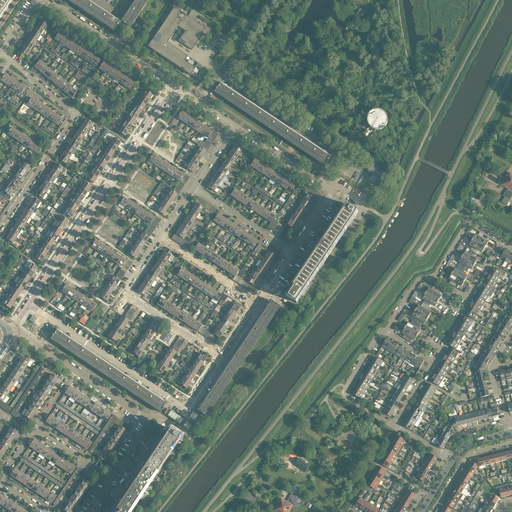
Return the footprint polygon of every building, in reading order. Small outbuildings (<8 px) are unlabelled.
[(0,0),(0,18),(9,5),(12,0),(0,0)] [(120,21),(88,0),(67,0),(70,2),(113,31),(120,21)] [(134,0),(133,2),(120,21),(125,25),(126,25),(130,28),(148,0),(134,0)] [(181,43),(194,51),(197,47),(208,30),(176,9),(150,48),(193,77),(201,65),(190,58),(169,44),(180,28),(187,33),(181,43)] [(48,24),(41,20),(37,25),(44,30),(48,24)] [(34,30),(41,35),(44,30),(37,25),(34,30)] [(30,35),(37,40),(41,35),(34,30),(30,35)] [(59,32),(54,39),(60,42),(64,36),(59,32)] [(27,40),(34,45),(37,40),(30,35),(27,40)] [(64,36),(60,42),(65,46),(69,39),(64,36)] [(69,39),(65,46),(70,49),(74,42),(69,39)] [(36,46),(34,45),(27,40),(24,46),(32,51),(36,46)] [(74,42),(70,49),(75,53),(80,46),(74,42)] [(20,51),(28,57),(32,51),(24,46),(20,51)] [(80,46),(75,53),(80,56),(85,49),(80,46)] [(85,49),(80,56),(85,59),(90,53),(85,49)] [(90,53),(85,59),(90,63),(95,56),(90,53)] [(96,66),(100,60),(95,56),(90,63),(96,66)] [(41,59),(34,67),(39,71),(44,65),(46,63),(41,59)] [(99,69),(104,72),(109,66),(103,62),(99,69)] [(44,74),(49,68),(44,65),(39,71),(44,74)] [(109,66),(104,72),(102,75),(108,78),(114,69),(109,66)] [(49,78),(54,72),(49,68),(44,74),(49,78)] [(114,69),(108,78),(113,82),(114,79),(119,72),(114,69)] [(53,82),(58,76),(54,72),(49,78),(53,82)] [(120,83),(124,76),(119,72),(114,79),(120,83)] [(5,74),(1,80),(6,84),(10,77),(5,74)] [(58,86),(63,80),(58,76),(53,82),(58,86)] [(124,76),(120,83),(118,85),(123,88),(125,86),(129,79),(124,76)] [(11,87),(15,81),(10,77),(6,84),(11,87)] [(130,89),(134,83),(129,79),(125,86),(130,89)] [(63,90),(68,84),(63,80),(58,86),(63,90)] [(16,91),(20,84),(15,81),(11,87),(16,91)] [(222,97),(318,161),(325,166),(327,163),(328,163),(328,162),(332,156),(329,154),(328,153),(327,152),(327,151),(326,151),(325,151),(324,152),(320,150),(321,149),(232,90),(232,91),(228,88),(229,87),(228,86),(228,85),(227,85),(226,85),(225,85),(222,82),(218,88),(217,88),(217,89),(215,92),(222,97)] [(18,92),(24,96),(27,93),(30,89),(26,86),(25,87),(20,84),(16,91),(12,96),(14,97),(14,98),(18,92)] [(68,94),(73,88),(68,84),(63,90),(68,94)] [(72,98),(79,90),(74,86),(73,88),(68,94),(72,98)] [(149,93),(151,90),(146,87),(144,89),(146,90),(142,95),(149,100),(152,95),(149,93)] [(149,100),(142,95),(139,101),(145,105),(149,100)] [(31,97),(27,104),(32,108),(37,101),(31,97)] [(37,111),(42,104),(37,101),(32,108),(37,111)] [(145,105),(139,101),(135,106),(142,110),(145,105)] [(46,105),(45,106),(42,104),(37,111),(42,114),(48,106),(46,105)] [(49,109),(50,108),(48,106),(42,114),(47,118),(52,111),(49,109)] [(142,110),(135,106),(132,111),(139,115),(142,110)] [(371,113),(370,114),(369,115),(369,116),(368,117),(368,118),(368,119),(368,120),(368,121),(368,122),(368,123),(369,124),(369,125),(370,126),(370,127),(371,127),(372,128),(373,129),(374,129),(375,130),(376,130),(377,130),(379,130),(380,130),(381,129),(382,129),(383,128),(384,128),(385,127),(386,126),(386,125),(387,125),(387,124),(387,123),(387,122),(388,122),(388,121),(388,120),(388,119),(388,118),(387,117),(387,116),(387,115),(386,115),(386,114),(385,113),(384,112),(383,111),(382,111),(380,110),(379,110),(378,110),(377,110),(375,110),(374,111),(373,111),(372,112),(371,113)] [(52,121),(57,114),(52,111),(47,118),(52,121)] [(139,115),(132,111),(129,116),(135,120),(139,115)] [(181,111),(177,117),(182,121),(187,114),(181,111)] [(58,125),(62,118),(57,114),(52,121),(58,125)] [(187,114),(182,121),(187,124),(192,118),(187,114)] [(125,121),(132,125),(135,120),(129,116),(125,121)] [(192,118),(187,124),(193,128),(197,121),(192,118)] [(93,123),(86,119),(83,124),(89,128),(93,123)] [(132,125),(125,121),(122,126),(128,131),(132,125)] [(197,121),(193,128),(198,131),(202,125),(197,121)] [(91,129),(89,128),(83,124),(79,129),(86,133),(88,134),(91,129)] [(202,125),(198,131),(203,134),(207,128),(202,125)] [(118,131),(125,136),(128,131),(122,126),(118,131)] [(12,127),(8,133),(13,137),(17,130),(12,127)] [(207,128),(203,134),(208,138),(210,135),(211,133),(212,131),(207,128)] [(84,136),(86,133),(79,129),(76,134),(83,138),(84,139),(85,137),(84,136)] [(368,138),(371,133),(366,129),(363,134),(368,138)] [(17,130),(13,137),(18,140),(22,134),(17,130)] [(22,134),(18,140),(23,144),(27,137),(22,134)] [(83,138),(76,134),(73,139),(79,143),(83,138)] [(196,137),(194,136),(191,140),(197,143),(198,140),(201,136),(200,135),(197,139),(195,138),(196,137)] [(27,137),(23,144),(28,147),(32,140),(27,137)] [(121,142),(114,137),(111,143),(117,147),(121,142)] [(79,143),(73,139),(69,144),(76,149),(79,143)] [(32,140),(28,147),(33,151),(37,144),(38,143),(36,141),(35,142),(32,140)] [(107,148),(114,152),(117,147),(111,143),(107,148)] [(38,154),(42,147),(37,144),(33,151),(38,154)] [(76,149),(69,144),(66,149),(72,154),(76,149)] [(243,151),(245,149),(239,145),(238,147),(235,146),(232,151),(238,155),(242,150),(243,151)] [(199,147),(197,150),(196,149),(195,151),(202,157),(206,151),(201,148),(199,147)] [(104,153),(111,157),(114,152),(107,148),(104,153)] [(72,154),(66,149),(63,154),(69,159),(72,154)] [(202,157),(195,151),(193,153),(194,154),(192,157),(199,162),(202,157)] [(228,156),(235,160),(238,155),(232,151),(228,156)] [(100,158),(107,162),(111,157),(104,153),(100,158)] [(59,159),(66,164),(69,159),(63,154),(59,159)] [(150,157),(148,160),(154,164),(158,157),(153,154),(150,157)] [(225,161),(231,165),(235,160),(228,156),(225,161)] [(158,157),(154,164),(159,167),(163,161),(158,157)] [(199,162),(192,157),(189,162),(196,167),(199,162)] [(97,163),(104,168),(107,162),(100,158),(97,163)] [(254,158),(250,165),(255,169),(260,162),(254,158)] [(31,165),(24,161),(21,166),(27,171),(31,165)] [(163,161),(159,167),(164,170),(168,164),(163,161)] [(222,166),(228,170),(231,165),(225,161),(222,166)] [(189,170),(192,172),(196,167),(189,162),(186,167),(189,170)] [(260,172),(265,165),(260,162),(255,169),(260,172)] [(62,175),(66,169),(57,163),(53,168),(60,173),(62,175)] [(94,168),(100,173),(104,168),(97,163),(94,168)] [(385,172),(372,163),(368,171),(372,173),(371,174),(371,176),(372,176),(370,180),(377,184),(385,172)] [(168,164),(164,170),(169,174),(173,167),(168,164)] [(265,165),(260,172),(265,175),(270,169),(265,165)] [(27,171),(21,166),(17,172),(24,176),(27,171)] [(218,171),(225,175),(228,170),(222,166),(218,171)] [(173,167),(169,174),(174,177),(178,171),(173,167)] [(60,173),(53,168),(50,174),(56,178),(60,173)] [(90,173),(97,178),(100,173),(94,168),(90,173)] [(270,169),(265,175),(270,179),(275,172),(270,169)] [(178,171),(174,177),(179,181),(181,178),(182,176),(183,174),(178,171)] [(215,176),(221,180),(225,175),(218,171),(215,176)] [(24,176),(17,172),(14,177),(20,181),(24,176)] [(276,182),(280,176),(275,172),(270,179),(276,182)] [(87,179),(93,183),(97,178),(90,173),(87,179)] [(56,178),(50,174),(46,179),(53,183),(56,178)] [(13,178),(10,176),(8,180),(10,182),(17,186),(20,181),(14,177),(13,178)] [(211,181),(218,186),(221,180),(215,176),(211,181)] [(280,176),(276,182),(281,185),(285,179),(280,176)] [(510,200),(511,196),(511,182),(505,178),(502,184),(509,188),(507,191),(506,192),(505,192),(503,195),(505,197),(502,202),(507,205),(510,200)] [(53,183),(46,179),(43,184),(49,188),(53,183)] [(285,179),(281,185),(286,189),(290,182),(285,179)] [(208,186),(214,191),(218,186),(211,181),(208,186)] [(17,186),(10,182),(7,187),(14,191),(17,186)] [(91,186),(85,182),(81,187),(88,191),(91,186)] [(291,192),(295,186),(290,182),(286,189),(291,192)] [(49,188),(43,184),(39,189),(46,193),(49,188)] [(3,192),(10,196),(14,191),(7,187),(3,192)] [(78,192),(84,197),(88,191),(81,187),(78,192)] [(235,188),(230,195),(235,198),(240,192),(235,188)] [(36,194),(43,198),(46,193),(39,189),(36,194)] [(171,190),(169,193),(167,192),(166,194),(167,195),(174,199),(177,194),(172,191),(171,190)] [(302,198),(303,199),(310,204),(314,198),(311,196),(312,194),(307,190),(302,198)] [(74,197),(81,202),(84,197),(78,192),(74,197)] [(240,202),(245,195),(240,192),(235,198),(240,202)] [(174,199),(167,195),(164,200),(170,204),(174,199)] [(245,205),(250,199),(245,195),(240,202),(245,205)] [(40,202),(33,197),(30,203),(37,207),(40,202)] [(71,202),(78,207),(81,202),(74,197),(71,202)] [(122,199),(120,203),(125,207),(129,200),(124,197),(122,199)] [(251,209),(255,202),(250,199),(245,205),(251,209)] [(310,204),(303,199),(300,204),(306,209),(310,204)] [(129,200),(125,207),(130,210),(134,203),(129,200)] [(170,204),(164,200),(160,205),(167,209),(170,204)] [(67,207),(74,212),(78,207),(71,202),(67,207)] [(256,212),(260,205),(255,202),(251,209),(256,212)] [(35,213),(39,208),(37,207),(30,203),(27,208),(33,212),(35,213)] [(134,203),(130,210),(135,213),(139,207),(134,203)] [(193,208),(200,212),(203,207),(201,206),(198,204),(197,203),(193,208)] [(306,209),(300,204),(297,209),(303,214),(306,209)] [(157,210),(163,215),(167,209),(160,205),(157,210)] [(261,215),(265,209),(260,205),(256,212),(261,215)] [(348,205),(318,250),(287,296),(297,303),(331,252),(333,250),(339,241),(355,216),(358,212),(348,205)] [(67,207),(65,206),(62,211),(71,217),(74,212),(67,207)] [(139,207),(135,213),(140,217),(145,210),(139,207)] [(33,212),(27,208),(23,213),(30,217),(33,212)] [(200,212),(193,208),(190,213),(196,218),(200,212)] [(266,219),(270,212),(265,209),(261,215),(266,219)] [(303,214),(297,209),(293,214),(300,219),(303,214)] [(145,210),(140,217),(145,220),(150,214),(145,210)] [(275,216),(276,214),(271,210),(270,212),(266,219),(271,222),(273,219),(275,216)] [(30,217),(23,213),(20,218),(27,222),(30,217)] [(196,218),(190,213),(186,218),(193,223),(196,218)] [(150,214),(145,220),(150,224),(150,223),(152,221),(154,218),(155,217),(150,214)] [(218,214),(213,220),(218,224),(223,217),(218,214)] [(300,219),(293,214),(290,219),(296,224),(300,219)] [(69,220),(62,216),(58,221),(65,226),(69,220)] [(223,217),(218,224),(223,227),(228,220),(223,217)] [(27,222),(20,218),(16,223),(23,227),(27,222)] [(195,224),(193,223),(186,218),(183,223),(192,229),(195,224)] [(286,224),(287,225),(292,228),(293,229),(296,224),(290,219),(286,224)] [(226,229),(225,230),(227,232),(233,224),(228,220),(223,227),(226,229)] [(55,226),(62,231),(65,226),(58,221),(55,226)] [(26,229),(23,227),(16,223),(13,228),(20,232),(21,230),(24,232),(26,229)] [(192,229),(183,223),(180,228),(186,233),(189,234),(192,229)] [(230,234),(231,232),(234,234),(238,227),(233,224),(227,232),(230,234)] [(51,231),(58,236),(62,231),(55,226),(51,231)] [(238,227),(234,234),(239,237),(243,231),(238,227)] [(20,232),(13,228),(10,233),(16,237),(20,232)] [(183,238),(186,233),(180,228),(176,234),(177,235),(180,236),(183,238)] [(48,237),(55,241),(58,236),(51,231),(48,237)] [(243,231),(239,237),(244,240),(248,234),(243,231)] [(480,232),(478,235),(476,234),(472,239),(479,243),(484,234),(480,232)] [(6,238),(13,243),(16,237),(10,233),(6,238)] [(144,234),(142,233),(138,238),(145,242),(148,237),(144,234)] [(248,234),(244,240),(249,244),(253,237),(248,234)] [(488,242),(486,240),(488,237),(484,234),(479,243),(485,247),(488,242)] [(43,241),(51,246),(55,241),(48,237),(46,235),(43,241)] [(254,247),(258,241),(253,237),(249,244),(254,247)] [(145,242),(138,238),(135,243),(142,247),(145,242)] [(95,239),(91,246),(96,250),(101,243),(95,239)] [(469,244),(474,247),(472,250),(474,251),(479,243),(472,239),(469,244)] [(42,241),(44,242),(41,247),(48,251),(51,246),(43,241),(42,241)] [(198,242),(194,249),(199,252),(205,243),(203,242),(201,244),(198,242)] [(101,243),(96,250),(102,253),(106,246),(101,243)] [(142,247),(135,243),(132,248),(138,253),(142,247)] [(206,247),(207,245),(205,243),(199,252),(204,256),(208,249),(206,247)] [(478,249),(482,252),(485,247),(479,243),(474,251),(476,253),(478,249)] [(106,246),(102,253),(107,256),(111,250),(106,246)] [(41,247),(38,252),(46,257),(47,255),(46,255),(48,251),(41,247)] [(209,259),(214,253),(215,251),(210,247),(208,249),(204,256),(209,259)] [(128,253),(135,258),(138,253),(132,248),(128,253)] [(505,249),(500,257),(505,260),(510,252),(505,249)] [(38,252),(36,250),(32,256),(41,262),(43,258),(44,259),(46,257),(38,252)] [(111,250),(107,256),(112,260),(116,253),(111,250)] [(174,256),(165,250),(162,255),(168,260),(171,262),(174,256)] [(470,253),(465,251),(462,256),(469,260),(474,251),(472,250),(470,253)] [(275,255),(268,251),(265,256),(271,261),(275,255)] [(478,259),(474,256),(476,253),(474,251),(469,260),(475,264),(478,259)] [(116,253),(112,260),(117,263),(121,257),(116,253)] [(214,263),(219,256),(214,253),(209,259),(214,263)] [(158,260),(165,265),(168,260),(162,255),(158,260)] [(219,266),(224,260),(219,256),(214,263),(219,266)] [(271,261),(265,256),(261,261),(268,266),(271,261)] [(459,261),(463,264),(461,267),(463,268),(469,260),(462,256),(459,261)] [(121,257),(117,263),(122,267),(122,266),(124,264),(125,261),(126,260),(121,257)] [(155,266),(161,270),(165,265),(158,260),(155,266)] [(224,269),(229,263),(224,260),(219,266),(224,269)] [(467,266),(472,269),(475,264),(469,260),(463,268),(465,270),(467,266)] [(268,266),(261,261),(258,266),(265,271),(268,266)] [(37,267),(31,263),(27,268),(34,272),(37,267)] [(229,273),(234,266),(229,263),(224,269),(229,273)] [(152,271),(158,275),(161,270),(155,266),(152,271)] [(235,276),(236,274),(239,270),(234,266),(229,273),(235,276)] [(265,271),(258,266),(255,271),(261,276),(265,271)] [(460,270),(455,268),(452,273),(458,277),(463,268),(461,267),(460,270)] [(498,270),(494,267),(491,272),(499,277),(502,273),(505,275),(506,273),(499,269),(498,270)] [(34,272),(27,268),(24,273),(30,278),(34,272)] [(181,268),(177,274),(182,278),(186,271),(181,268)] [(468,275),(463,273),(465,270),(463,268),(458,277),(465,281),(468,275)] [(148,276),(155,280),(158,275),(152,271),(148,276)] [(186,271),(182,278),(187,281),(192,275),(186,271)] [(261,276),(255,271),(251,276),(258,281),(261,276)] [(488,277),(497,282),(499,277),(491,272),(488,277)] [(30,278),(24,273),(20,278),(27,283),(30,278)] [(449,278),(451,280),(449,283),(453,286),(458,277),(452,273),(449,278)] [(192,275),(187,281),(192,285),(197,278),(192,275)] [(115,277),(113,276),(110,281),(116,286),(120,280),(115,277)] [(145,281),(151,285),(155,280),(148,276),(145,281)] [(254,286),(258,281),(251,276),(248,282),(249,282),(251,284),(254,286)] [(457,288),(459,285),(462,286),(465,281),(458,277),(453,286),(457,288)] [(486,282),(494,287),(497,282),(488,277),(486,282)] [(27,283),(20,278),(17,283),(24,288),(27,283)] [(197,278),(192,285),(197,288),(202,281),(197,278)] [(107,286),(113,290),(116,286),(110,281),(107,286)] [(141,286),(148,290),(151,285),(145,281),(141,286)] [(202,281),(197,288),(202,291),(207,285),(202,281)] [(483,286),(491,291),(494,287),(486,282),(483,286)] [(24,288),(17,283),(13,288),(20,293),(24,288)] [(66,284),(61,291),(66,294),(71,288),(66,284)] [(100,289),(110,296),(113,290),(107,286),(104,284),(100,289)] [(207,285),(202,291),(207,295),(212,288),(207,285)] [(138,291),(144,296),(148,290),(141,286),(138,291)] [(433,286),(431,289),(429,288),(426,293),(432,297),(437,288),(433,286)] [(480,291),(488,296),(491,291),(483,286),(480,291)] [(20,293),(13,288),(10,294),(17,298),(20,293)] [(70,299),(71,298),(76,291),(71,288),(66,294),(65,296),(70,299)] [(212,288),(207,295),(213,298),(217,292),(212,288)] [(441,296),(439,294),(441,291),(437,288),(432,297),(438,301),(441,296)] [(97,294),(106,301),(110,296),(100,289),(97,294)] [(76,291),(71,298),(77,301),(81,294),(76,291)] [(491,297),(488,296),(480,291),(477,296),(485,301),(488,302),(491,297)] [(218,302),(222,295),(217,292),(213,298),(218,302)] [(422,298),(427,301),(425,304),(427,305),(432,297),(426,293),(422,298)] [(17,298),(10,294),(7,299),(13,303),(17,298)] [(81,294),(77,301),(82,304),(86,298),(81,294)] [(159,301),(157,304),(162,308),(167,301),(168,299),(161,294),(157,300),(159,301)] [(474,300),(483,305),(485,301),(477,296),(474,300)] [(431,303),(435,306),(438,301),(432,297),(427,305),(429,307),(431,303)] [(86,298),(82,304),(87,308),(91,301),(86,298)] [(3,304),(10,309),(13,303),(7,299),(3,304)] [(472,305),(480,310),(483,305),(474,300),(472,305)] [(92,311),(96,305),(91,301),(87,308),(92,311)] [(167,311),(172,304),(167,301),(162,308),(167,311)] [(240,307),(234,303),(230,308),(237,313),(240,307)] [(172,314),(177,308),(172,304),(167,311),(172,314)] [(423,307),(418,305),(415,310),(422,314),(427,305),(425,304),(423,307)] [(431,312),(427,310),(429,307),(427,305),(422,314),(428,318),(431,312)] [(469,309),(477,314),(480,310),(472,305),(469,309)] [(73,317),(78,310),(74,307),(69,314),(73,317)] [(177,318),(182,311),(177,308),(172,314),(177,318)] [(237,313),(230,308),(227,313),(233,318),(237,313)] [(182,321),(187,314),(188,312),(183,309),(182,311),(177,318),(182,321)] [(466,314),(474,319),(477,314),(469,309),(466,314)] [(412,315),(417,318),(415,321),(417,322),(422,314),(415,310),(412,315)] [(233,318),(227,313),(223,318),(230,323),(233,318)] [(188,325),(192,318),(187,314),(182,321),(188,325)] [(421,325),(422,322),(425,323),(428,318),(422,314),(417,322),(418,323),(421,325)] [(437,320),(435,322),(439,324),(444,316),(441,314),(438,320),(437,320)] [(129,320),(124,317),(122,316),(119,321),(125,325),(129,320)] [(243,355),(241,358),(252,365),(268,341),(269,342),(280,325),(267,316),(256,332),(259,333),(244,356),(243,355)] [(473,321),(465,316),(462,321),(470,326),(473,321)] [(193,328),(197,321),(192,318),(188,325),(193,328)] [(230,323),(223,318),(220,323),(226,328),(230,323)] [(511,323),(504,318),(501,322),(509,327),(511,323)] [(125,325),(119,321),(115,326),(122,330),(125,325)] [(159,326),(153,321),(149,327),(156,331),(159,326)] [(201,326),(202,325),(197,321),(193,328),(198,331),(201,326)] [(413,324),(408,322),(405,327),(411,331),(417,322),(415,321),(413,324)] [(470,326),(462,321),(459,325),(467,330),(470,326)] [(421,329),(417,327),(418,323),(417,322),(411,331),(418,335),(421,329)] [(509,327),(501,322),(498,327),(506,332),(509,327)] [(226,328),(220,323),(217,328),(223,333),(226,328)] [(467,330),(459,325),(456,330),(465,335),(467,330)] [(122,330),(115,326),(112,331),(119,335),(122,330)] [(156,331),(149,327),(146,332),(152,336),(156,331)] [(402,332),(404,334),(402,337),(406,339),(411,331),(405,327),(402,332)] [(495,332),(503,337),(506,332),(498,327),(495,332)] [(219,338),(220,338),(223,333),(217,328),(213,334),(214,334),(217,336),(219,338)] [(58,342),(57,343),(153,408),(154,406),(157,409),(157,410),(160,412),(162,409),(163,410),(163,409),(163,408),(167,402),(164,400),(163,399),(162,398),(161,398),(160,397),(159,397),(159,398),(155,396),(156,395),(67,336),(67,337),(63,335),(64,334),(63,333),(63,332),(62,332),(61,331),(60,331),(57,329),(53,335),(52,335),(52,336),(50,339),(54,341),(54,340),(58,342)] [(465,335),(456,330),(454,335),(462,340),(465,335)] [(109,336),(115,341),(119,335),(112,331),(109,336)] [(412,338),(415,340),(418,335),(411,331),(406,339),(410,342),(412,338)] [(152,336),(146,332),(143,337),(149,341),(152,336)] [(502,339),(494,334),(491,339),(499,344),(502,339)] [(462,340),(454,335),(451,339),(459,344),(462,340)] [(149,341),(143,337),(139,342),(146,346),(149,341)] [(387,338),(382,346),(387,349),(391,341),(387,338)] [(448,344),(456,349),(459,344),(451,339),(448,344)] [(488,343),(496,348),(499,344),(491,339),(488,343)] [(391,341),(387,349),(391,352),(396,344),(391,341)] [(146,346),(139,342),(136,347),(142,351),(146,346)] [(486,348),(494,353),(496,348),(488,343),(486,348)] [(396,344),(391,352),(396,355),(401,347),(396,344)] [(130,351),(139,357),(142,351),(136,347),(134,346),(130,351)] [(171,348),(170,347),(166,352),(173,357),(176,352),(171,348)] [(401,347),(396,355),(400,358),(405,349),(401,347)] [(459,353),(450,348),(447,353),(456,358),(459,353)] [(483,352),(491,357),(494,353),(486,348),(483,352)] [(405,349),(400,358),(405,360),(410,352),(405,349)] [(163,358),(169,362),(173,357),(166,352),(163,358)] [(410,352),(405,360),(410,363),(415,355),(410,352)] [(480,357),(488,362),(491,357),(483,352),(480,357)] [(207,357),(200,353),(197,358),(203,363),(207,357)] [(456,358),(447,353),(445,358),(453,363),(456,358)] [(30,360),(23,355),(20,361),(27,365),(30,360)] [(415,355),(410,363),(414,366),(419,358),(415,355)] [(383,361),(376,357),(373,361),(380,366),(383,361)] [(477,362),(485,367),(488,362),(480,357),(477,362)] [(159,363),(166,367),(169,362),(163,358),(159,363)] [(203,363),(197,358),(193,363),(200,368),(203,363)] [(419,369),(424,361),(419,358),(414,366),(419,369)] [(453,363),(445,358),(442,362),(450,367),(453,363)] [(16,366),(23,370),(27,365),(20,361),(16,366)] [(380,366),(373,361),(370,366),(377,371),(380,366)] [(450,367),(442,362),(439,367),(447,372),(450,367)] [(485,367),(477,362),(473,368),(483,370),(485,367)] [(156,368),(163,372),(166,367),(159,363),(156,368)] [(200,368),(193,363),(190,369),(196,373),(200,368)] [(13,371),(20,376),(23,370),(16,366),(13,371)] [(377,371),(370,366),(367,371),(375,375),(377,371)] [(447,372),(439,367),(436,371),(444,376),(447,372)] [(196,373),(190,369),(186,374),(193,378),(196,373)] [(207,394),(196,410),(210,419),(221,402),(220,401),(236,377),(225,370),(223,373),(224,374),(209,396),(207,394)] [(10,376),(17,381),(20,376),(13,371),(10,376)] [(375,375),(367,371),(364,375),(372,380),(375,375)] [(444,376),(436,371),(433,376),(442,381),(444,376)] [(58,379),(51,374),(48,379),(55,384),(58,379)] [(193,378),(186,374),(183,379),(190,383),(193,378)] [(372,380),(364,375),(361,380),(369,385),(372,380)] [(413,379),(405,375),(402,379),(410,384),(413,379)] [(6,381),(13,386),(17,381),(10,376),(6,381)] [(431,381),(439,386),(442,381),(433,376),(431,381)] [(55,384),(48,379),(44,384),(51,389),(55,384)] [(180,384),(186,388),(190,383),(183,379),(180,384)] [(400,384),(407,389),(410,384),(402,379),(400,384)] [(369,385),(361,380),(359,385),(366,389),(369,385)] [(3,386),(10,391),(13,386),(6,381),(3,386)] [(437,388),(429,383),(426,388),(434,393),(437,388)] [(51,389),(44,384),(41,389),(48,394),(51,389)] [(407,389),(400,384),(397,389),(404,393),(407,389)] [(366,389),(359,385),(356,389),(364,394),(366,389)] [(0,390),(0,391),(6,396),(10,391),(3,386),(0,390)] [(70,386),(65,393),(70,396),(75,389),(70,386)] [(423,393),(431,398),(434,393),(426,388),(423,393)] [(48,394),(41,389),(37,395),(44,399),(48,394)] [(75,400),(80,393),(75,389),(70,396),(75,400)] [(353,394),(361,399),(364,394),(356,389),(353,394)] [(404,393),(397,389),(394,393),(402,398),(404,393)] [(80,403),(85,396),(80,393),(75,400),(80,403)] [(402,398),(394,393),(391,398),(399,403),(402,398)] [(431,398),(423,393),(420,398),(428,402),(431,398)] [(44,399),(37,395),(34,400),(41,404),(44,399)] [(86,407),(90,400),(85,396),(80,403),(86,407)] [(399,403),(391,398),(388,403),(396,407),(399,403)] [(428,402),(420,398),(418,402),(425,407),(428,402)] [(41,404),(34,400),(31,405),(38,410),(41,404)] [(91,410),(95,403),(90,400),(86,407),(91,410)] [(425,407),(418,402),(415,407),(423,412),(425,407)] [(96,414),(101,407),(95,403),(91,410),(96,414)] [(396,407),(388,403),(386,407),(393,412),(396,407)] [(38,410),(31,405),(27,410),(34,415),(38,410)] [(101,417),(106,410),(101,407),(96,414),(101,417)] [(383,412),(390,417),(393,412),(386,407),(383,412)] [(423,412),(415,407),(412,411),(420,416),(423,412)] [(483,419),(481,411),(480,411),(479,408),(475,409),(475,412),(478,421),(483,419)] [(29,419),(31,420),(34,415),(27,410),(23,416),(24,416),(26,417),(29,419)] [(106,421),(111,414),(106,410),(101,417),(106,421)] [(420,416),(412,411),(409,416),(417,421),(420,416)] [(50,415),(46,422),(51,425),(56,418),(50,415)] [(417,421),(409,416),(406,421),(414,425),(417,421)] [(462,424),(460,416),(451,418),(452,420),(457,426),(462,424)] [(56,418),(51,425),(56,429),(61,422),(56,418)] [(451,422),(449,421),(446,426),(454,430),(457,426),(452,420),(451,422)] [(404,425),(411,430),(414,425),(406,421),(404,425)] [(61,422),(56,429),(61,432),(66,425),(61,422)] [(441,429),(451,435),(454,430),(446,426),(444,424),(441,429)] [(66,425),(61,432),(66,435),(71,428),(66,425)] [(122,427),(120,426),(119,425),(116,431),(123,435),(126,430),(125,429),(122,427)] [(18,432),(11,427),(7,432),(14,437),(18,432)] [(71,428),(66,435),(71,439),(76,432),(71,428)] [(127,511),(134,502),(151,477),(160,464),(176,441),(178,436),(168,429),(119,502),(113,511),(127,511)] [(441,435),(448,440),(451,435),(441,429),(438,433),(441,435)] [(112,436),(119,441),(123,435),(116,431),(112,436)] [(14,437),(7,432),(4,438),(11,442),(14,437)] [(76,432),(71,439),(77,442),(81,435),(76,432)] [(81,435),(77,442),(82,446),(86,439),(81,435)] [(406,440),(398,435),(395,440),(403,445),(402,446),(404,447),(406,445),(403,444),(406,440)] [(438,440),(445,444),(448,440),(441,435),(438,440)] [(109,441),(116,446),(119,441),(112,436),(109,441)] [(11,442),(4,438),(1,443),(7,447),(11,442)] [(34,439),(29,446),(35,450),(39,443),(34,439)] [(87,449),(92,442),(86,439),(82,446),(87,449)] [(403,445),(395,440),(392,445),(402,451),(404,447),(402,446),(403,445)] [(435,444),(443,449),(445,444),(438,440),(435,444)] [(105,446),(112,451),(116,446),(109,441),(105,446)] [(39,443),(35,450),(40,453),(45,446),(39,443)] [(402,451),(392,445),(389,449),(397,454),(396,455),(399,456),(400,455),(399,454),(402,451)] [(45,446),(40,453),(45,457),(50,450),(45,446)] [(112,451),(105,446),(102,451),(109,456),(112,451)] [(397,454),(389,449),(386,454),(394,459),(396,455),(397,454)] [(50,450),(45,457),(50,460),(55,453),(50,450)] [(98,457),(105,461),(109,456),(102,451),(98,457)] [(55,453),(50,460),(48,463),(54,466),(55,464),(60,457),(55,453)] [(429,453),(427,457),(427,458),(434,462),(437,458),(429,453)] [(394,459),(386,454),(384,459),(391,463),(391,464),(393,466),(394,464),(392,462),(394,459)] [(424,462),(432,467),(434,462),(427,458),(427,457),(425,455),(424,457),(426,459),(424,462)] [(60,457),(55,464),(60,467),(65,460),(60,457)] [(300,457),(296,464),(306,471),(311,464),(300,457)] [(485,465),(483,458),(472,460),(477,467),(485,465)] [(389,468),(391,464),(391,463),(384,459),(381,463),(389,468)] [(65,460),(60,467),(65,470),(70,464),(65,460)] [(467,470),(473,474),(477,467),(472,460),(467,470)] [(421,467),(429,472),(432,467),(424,462),(421,466),(421,467)] [(71,474),(75,467),(70,464),(65,470),(71,474)] [(420,468),(418,472),(426,476),(429,472),(421,467),(421,466),(419,465),(418,466),(420,468)] [(385,475),(387,471),(379,466),(376,471),(384,476),(383,476),(386,478),(387,476),(385,475)] [(15,468),(10,475),(15,478),(20,472),(15,468)] [(473,474),(467,470),(464,475),(470,479),(473,474)] [(384,476),(376,471),(373,475),(381,480),(383,476),(384,476)] [(420,482),(422,484),(426,476),(418,472),(416,471),(414,475),(421,480),(420,482)] [(21,482),(25,475),(20,472),(15,478),(21,482)] [(26,485),(30,478),(25,475),(21,482),(26,485)] [(381,480),(373,475),(371,480),(378,485),(378,486),(380,487),(381,485),(379,484),(381,480)] [(470,479),(464,475),(461,479),(467,484),(470,479)] [(31,489),(35,482),(30,478),(26,485),(31,489)] [(86,481),(84,479),(80,484),(87,489),(90,483),(89,482),(86,481)] [(467,484),(461,479),(458,484),(464,488),(467,484)] [(376,490),(378,486),(378,485),(371,480),(368,485),(376,490)] [(36,492),(41,485),(35,482),(31,489),(36,492)] [(77,489),(83,494),(87,489),(80,484),(77,489)] [(464,488),(458,484),(455,489),(461,493),(464,488)] [(41,495),(46,489),(41,485),(36,492),(41,495)] [(298,494),(301,488),(295,485),(292,490),(298,494)] [(46,499),(51,492),(46,489),(41,495),(46,499)] [(83,494),(77,489),(73,494),(80,499),(83,494)] [(417,492),(415,491),(413,493),(407,489),(404,494),(412,499),(417,492)] [(463,494),(461,493),(455,489),(452,494),(460,499),(463,494)] [(52,502),(56,495),(51,492),(46,499),(52,502)] [(70,500),(76,504),(80,499),(73,494),(70,500)] [(288,502),(281,498),(277,504),(289,511),(293,505),(294,506),(295,506),(296,506),(297,506),(298,505),(299,503),(296,502),(299,498),(291,494),(289,498),(290,498),(288,502)] [(402,499),(410,504),(412,499),(404,494),(402,498),(402,499)] [(460,499),(452,494),(449,499),(457,504),(460,499)] [(499,498),(492,494),(489,500),(495,504),(499,498)] [(4,496),(0,501),(0,503),(4,507),(9,500),(4,496)] [(399,503),(407,508),(410,504),(402,499),(402,498),(400,496),(399,498),(401,500),(399,503)] [(364,499),(360,497),(356,505),(360,508),(365,500),(366,501),(367,498),(366,497),(364,499)] [(446,504),(454,509),(457,504),(449,499),(446,504)] [(9,500),(4,507),(9,510),(14,503),(9,500)] [(76,504),(70,500),(66,505),(73,509),(76,504)] [(365,500),(360,508),(365,511),(370,503),(366,501),(365,500)] [(486,504),(493,508),(495,504),(489,500),(486,504)] [(14,503),(9,510),(12,511),(15,511),(19,507),(14,503)] [(370,503),(365,511),(367,511),(370,511),(374,506),(375,506),(377,504),(375,503),(373,505),(370,503)] [(396,508),(402,511),(404,511),(407,508),(399,503),(397,507),(396,508)]
